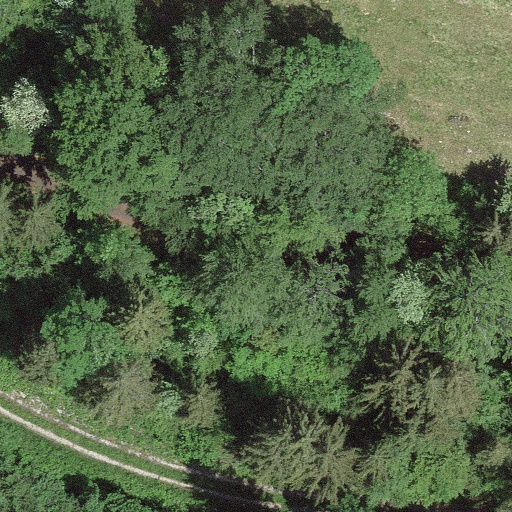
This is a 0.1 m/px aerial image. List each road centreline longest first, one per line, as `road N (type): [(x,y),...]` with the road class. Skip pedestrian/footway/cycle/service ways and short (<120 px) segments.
road 1 (track): [(511,259),(332,257),(219,241),(0,168)]
road 2 (track): [(0,395),(159,474),(375,511)]
